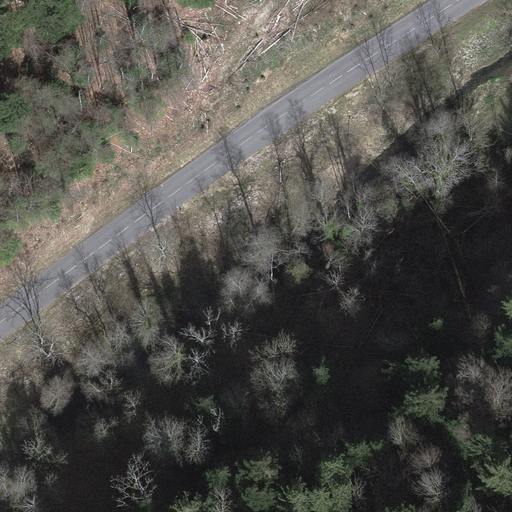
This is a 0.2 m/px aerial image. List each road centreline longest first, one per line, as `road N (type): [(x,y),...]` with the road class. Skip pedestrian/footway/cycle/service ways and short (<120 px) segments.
road 1 (secondary): [(463,0),(0,326)]
road 2 (track): [(122,511),(193,465),(272,449),(436,351),(511,281)]
